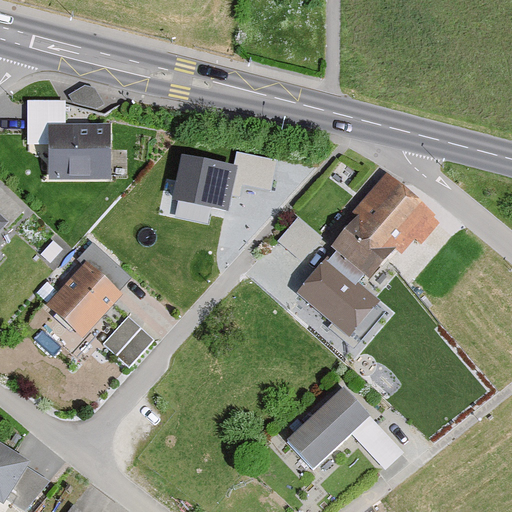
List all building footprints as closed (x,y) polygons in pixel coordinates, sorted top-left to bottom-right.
[(46,149),(47,184),(107,181),(105,128),(65,129),(64,103),(24,105),(25,150),(46,149)] [(240,152),(237,180),(274,185),(278,157),(240,152)] [(234,167),(183,156),(174,198),(226,208),(234,167)] [(364,214),(338,245),(371,273),(396,244),(402,250),(415,235),(421,240),(438,221),(387,178),(359,210),(364,214)] [(278,240),(304,260),(324,234),(298,215),(278,240)] [(375,301),(326,261),(300,292),(349,332),(375,301)] [(83,334),(119,293),(87,264),(50,304),(83,334)] [(153,340),(128,317),(104,344),(129,366),(153,340)] [(283,442),(311,471),(364,418),(335,389),(283,442)] [(0,507),(24,464),(0,450),(0,507)]
